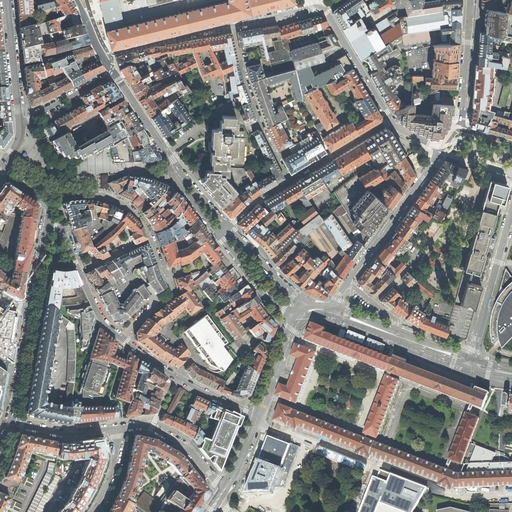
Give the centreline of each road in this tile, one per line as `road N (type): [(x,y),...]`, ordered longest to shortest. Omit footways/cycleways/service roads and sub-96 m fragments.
road 1 (residential): [(330,311),(446,145)]
road 2 (residential): [(127,207),(145,225),(172,290),(121,338)]
road 3 (residential): [(289,179),(261,124),(233,26)]
road 4 (residential): [(121,338),(175,376),(261,415)]
road 5 (residential): [(469,362),(511,210)]
road 6 (residential): [(330,311),(469,362)]
road 7 (residential): [(43,224),(65,230),(104,324),(121,338)]
road 8 (unclassified): [(224,493),(186,442),(153,426),(117,427)]
road 9 (residential): [(324,9),(391,120)]
road 10 (residential): [(459,128),(471,0)]
road 11 (residential): [(233,26),(109,54)]
road 12 (tertiary): [(7,0),(19,123)]
road 13 (residential): [(112,71),(178,175)]
